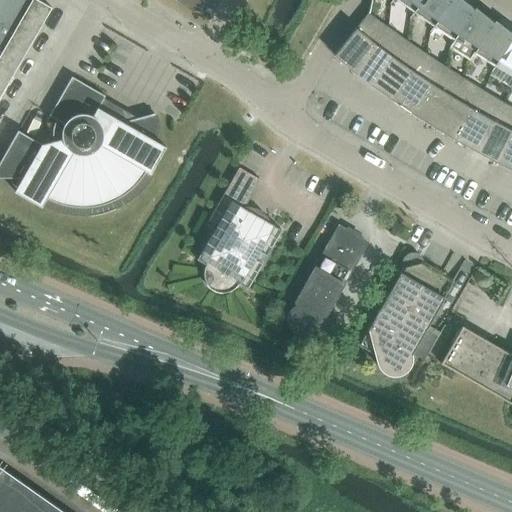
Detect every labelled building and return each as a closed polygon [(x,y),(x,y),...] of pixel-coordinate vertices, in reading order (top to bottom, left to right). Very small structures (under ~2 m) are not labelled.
[(0,0),(0,96),(51,7),(38,0),(0,0)] [(182,0),(181,2),(195,10),(201,0),(182,0)] [(396,0),(414,12),(422,0),(396,0)] [(422,0),(414,12),(434,26),(451,0),(422,0)] [(451,0),(434,26),(454,40),(474,10),(459,0),(451,0)] [(454,40),(474,53),(494,23),(474,10),(454,40)] [(344,64),(353,71),(386,25),(368,12),(334,55),(344,64)] [(474,53),(495,66),(511,38),(511,34),(494,23),(474,53)] [(353,71),(373,86),(404,38),(386,25),(353,71)] [(373,86),(393,100),(423,51),(404,38),(373,86)] [(511,38),(495,66),(511,76),(511,38)] [(393,100),(413,114),(443,64),(423,51),(393,100)] [(413,114),(434,127),(462,77),(443,64),(413,114)] [(14,191),(39,205),(41,207),(47,198),(51,200),(57,203),(64,204),(70,206),(76,207),(82,207),(89,207),(95,206),(102,204),(108,202),(113,200),(119,197),(125,194),(130,190),(134,185),(139,181),(143,176),(146,171),(150,173),(165,146),(155,141),(156,133),(155,127),(155,121),(153,115),(154,115),(153,114),(127,121),(126,118),(109,108),(103,110),(98,108),(105,96),(72,77),(45,122),(46,123),(50,116),(64,124),(62,128),(61,133),(62,138),(41,144),(18,130),(0,161),(0,177),(22,178),(14,191)] [(434,127),(455,139),(482,89),(462,77),(434,127)] [(455,139),(476,151),(501,101),(482,89),(455,139)] [(476,151),(498,163),(511,132),(511,106),(501,101),(476,151)] [(511,132),(498,163),(511,169),(511,132)] [(260,180),(239,167),(208,221),(221,228),(216,236),(212,234),(197,260),(206,265),(204,272),(205,280),(206,283),(211,289),(218,292),(230,291),(233,289),(238,284),(247,289),(281,230),(244,208),(260,180)] [(367,242),(339,226),(296,301),(297,306),(292,309),(289,313),(288,321),(291,328),(298,332),(304,332),(309,330),(312,326),(316,328),(315,331),(367,242)] [(399,276),(359,346),(375,355),(377,363),(379,367),(381,371),(385,374),(390,376),(394,376),(399,375),(404,374),(407,371),(410,367),(412,363),(413,358),(412,354),(423,360),(440,332),(428,326),(442,301),(431,294),(442,274),(443,273),(441,273),(431,267),(421,261),(405,265),(399,276)] [(511,404),(511,354),(462,325),(440,363),(511,404)] [(63,511),(0,467),(0,511),(63,511)]
